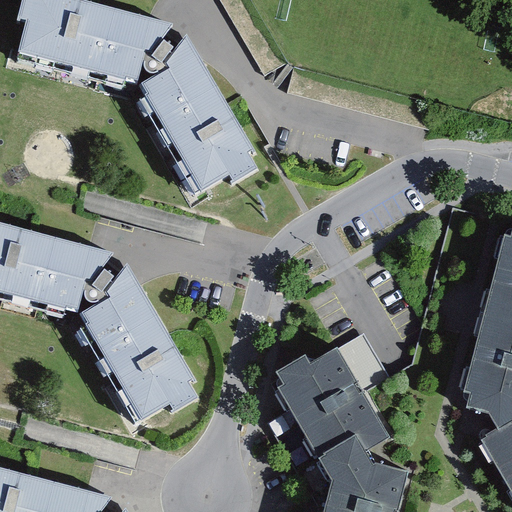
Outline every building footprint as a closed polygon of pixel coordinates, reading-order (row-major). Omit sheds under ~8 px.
[(134,76),(149,89),(169,48),(162,42),(168,29),(55,0),(31,0),(30,5),(14,0),(12,0),(5,29),(15,31),(7,60),(129,90),(134,76)] [(220,0),(265,77),(287,63),(250,0),(220,0)] [(187,39),(169,48),(149,89),(141,94),(198,202),(224,186),(229,195),(259,173),(250,162),(258,156),(187,39)] [(436,104),(295,68),(289,94),(429,130),(436,104)] [(77,303),(92,317),(112,276),(105,270),(111,257),(0,227),(0,298),(71,318),(77,303)] [(511,241),(504,239),(484,322),(511,327),(511,241)] [(112,276),(92,317),(84,322),(141,429),(167,413),(172,422),(202,401),(193,389),(201,384),(130,267),(112,276)] [(489,420),(498,436),(511,428),(511,327),(484,322),(464,397),(470,399),(466,414),(489,420)] [(320,486),(368,458),(390,441),(336,352),(311,367),(306,359),(267,383),(275,396),(271,399),(314,473),(309,477),(320,486)] [(511,428),(498,436),(484,444),(511,490),(511,428)] [(376,469),(368,458),(320,486),(326,500),(323,511),(400,511),(411,475),(376,469)] [(101,511),(106,502),(0,474),(0,511),(101,511)]
